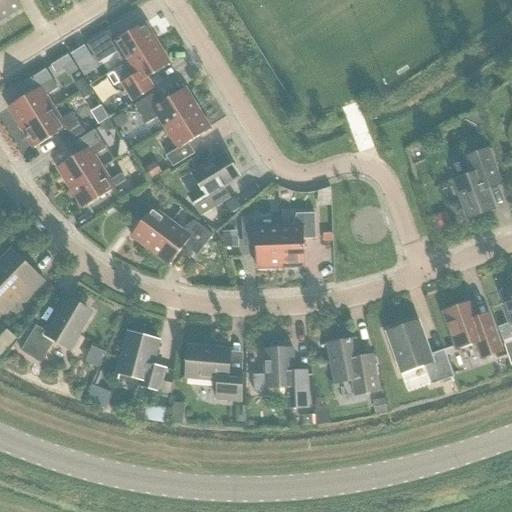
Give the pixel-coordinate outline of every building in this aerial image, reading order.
[(0,0),(0,18),(1,21),(21,9),(15,0),(0,0)] [(125,64),(156,44),(144,24),(115,42),(108,31),(86,44),(98,64),(117,52),(125,64)] [(125,64),(112,71),(132,103),(153,89),(147,79),(169,65),(156,44),(125,64)] [(97,69),(84,47),(70,56),(84,77),(97,69)] [(67,76),(77,70),(68,55),(50,66),(55,74),(63,69),(67,76)] [(20,128),(56,106),(48,95),(57,89),(45,70),(18,87),(25,97),(8,108),(20,128)] [(87,85),(82,78),(73,84),(78,91),(87,85)] [(92,93),(87,85),(78,91),(83,99),(92,93)] [(165,129),(197,110),(184,89),(162,103),(155,92),(134,106),(145,125),(157,117),(165,129)] [(56,106),(20,128),(33,149),(56,135),(63,146),(84,133),(72,113),(63,119),(56,106)] [(197,110),(165,129),(177,149),(165,156),(172,168),(194,154),(187,144),(209,130),(197,110)] [(122,115),(112,121),(117,128),(126,122),(122,115)] [(114,127),(109,119),(99,125),(104,132),(114,127)] [(69,189),(101,169),(94,157),(106,149),(94,131),(72,144),(78,155),(56,168),(69,189)] [(461,222),(493,210),(484,184),(497,179),(487,150),(465,158),(471,175),(453,181),(467,219),(461,221),(461,222)] [(222,187),(238,177),(224,154),(191,175),(199,186),(187,194),(200,216),(229,198),(222,187)] [(161,172),(156,162),(145,169),(150,178),(161,172)] [(101,169),(69,189),(82,209),(114,189),(113,189),(125,181),(120,174),(109,181),(101,169)] [(235,200),(225,206),(230,214),(240,209),(235,200)] [(149,251),(170,223),(151,209),(141,202),(134,210),(145,218),(130,237),(149,251)] [(227,210),(221,214),(226,222),(232,218),(227,210)] [(278,228),(280,268),(304,267),(303,240),(315,240),(314,214),(295,214),(292,227),(278,228)] [(431,219),(430,219),(435,232),(447,227),(443,215),(431,219)] [(280,268),(278,228),(255,229),(254,217),(241,218),(241,242),(255,242),(256,269),(280,268)] [(170,223),(149,251),(169,266),(183,246),(196,256),(212,236),(193,221),(186,227),(182,232),(170,223)] [(237,247),(236,233),(224,233),(225,248),(237,247)] [(331,235),(323,235),(323,243),(324,243),(331,243),(331,235)] [(43,282),(11,251),(10,252),(11,253),(0,264),(0,312),(0,311),(0,310),(16,295),(23,302),(43,282)] [(511,287),(500,292),(511,324),(511,287)] [(77,336),(89,315),(66,301),(47,333),(35,326),(20,352),(40,364),(54,342),(71,352),(80,337),(77,336)] [(476,319),(470,303),(443,312),(456,350),(475,344),(481,359),(501,352),(488,314),(476,319)] [(430,355),(418,321),(385,333),(400,375),(424,366),(430,386),(453,378),(443,350),(430,355)] [(498,327),(503,341),(511,338),(507,324),(498,327)] [(0,341),(7,348),(15,339),(6,331),(0,337),(0,341)] [(158,392),(164,369),(151,366),(158,341),(128,333),(116,375),(140,381),(138,387),(158,392)] [(360,368),(354,340),(320,346),(320,347),(327,346),(334,384),(351,381),(354,396),(379,392),(374,365),(360,368)] [(187,347),(185,379),(186,379),(186,378),(217,381),(215,400),(240,402),(240,371),(228,370),(230,350),(228,350),(228,351),(189,348),(189,347),(187,347)] [(86,363),(97,367),(103,352),(92,348),(86,363)] [(264,375),(252,376),(253,393),(266,392),(266,389),(285,388),(286,409),(293,409),(308,408),(307,376),(306,371),(294,372),(292,349),(263,350),(264,375)] [(91,385),(85,402),(95,406),(101,389),(91,385)] [(384,400),(377,401),(379,412),(386,411),(384,400)] [(149,420),(164,423),(167,410),(151,407),(149,420)] [(182,416),(171,415),(170,423),(181,424),(182,416)] [(304,425),(314,425),(314,416),(303,417),(304,425)]
